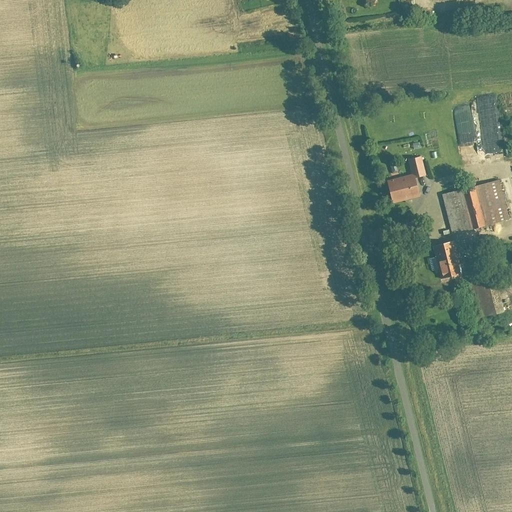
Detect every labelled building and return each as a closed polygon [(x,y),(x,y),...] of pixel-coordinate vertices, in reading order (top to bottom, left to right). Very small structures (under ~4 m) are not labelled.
[(413,181),(424,179),(420,158),(409,160),(413,181)] [(386,184),(391,205),(416,199),(411,179),(386,184)] [(441,197),(451,237),(508,223),(498,183),(441,197)] [(434,248),(440,283),(459,280),(453,245),(434,248)] [(472,280),(479,322),(505,318),(499,276),(472,280)]
